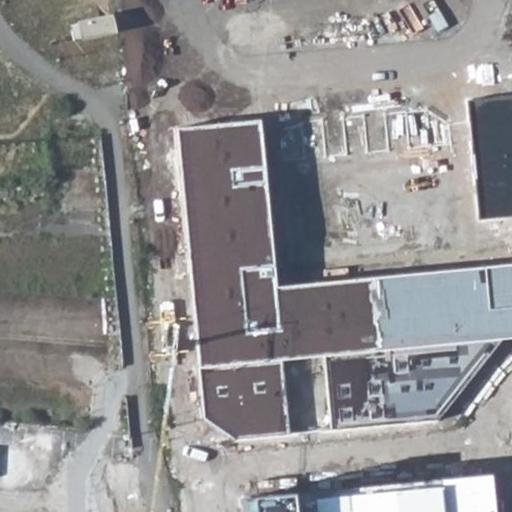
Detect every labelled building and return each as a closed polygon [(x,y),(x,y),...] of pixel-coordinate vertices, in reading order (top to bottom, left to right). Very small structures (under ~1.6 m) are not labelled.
[(110,8),(71,16),(78,38),(117,29),(110,8)] [(257,125),(174,132),(204,419),(236,441),(289,435),(283,362),(326,358),(333,431),(436,420),(503,339),(511,338),(511,97),(466,101),(468,121),(470,140),(478,220),(511,216),(511,264),(274,287),(261,164),(259,144),(257,125)] [(261,164),(470,140),(468,121),(447,123),(445,104),(281,121),(283,141),(259,144),(261,164)] [(0,122),(0,143),(36,147),(38,126),(0,122)] [(491,511),(489,474),(241,497),(242,511),(491,511)]
